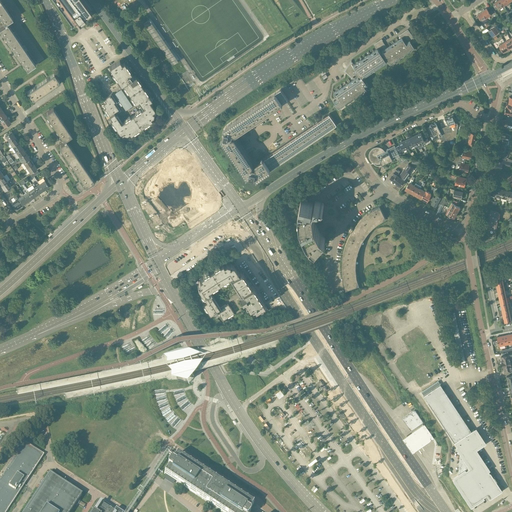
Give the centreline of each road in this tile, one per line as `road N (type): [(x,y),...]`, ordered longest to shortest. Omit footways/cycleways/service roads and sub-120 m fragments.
road 1 (primary): [(216,209),(245,236),(426,511)]
road 2 (primary): [(446,511),(261,232)]
road 3 (primary): [(264,192),(386,122),(490,75)]
road 4 (primary): [(178,132),(0,286)]
road 5 (primary): [(390,0),(207,110)]
road 6 (primary): [(0,303),(155,168)]
road 7 (residential): [(382,188),(357,155),(361,148),(457,103),(490,119)]
road 8 (residential): [(15,222),(59,183),(0,78)]
road 9 (primary): [(95,0),(166,100),(178,132)]
road 10 (residential): [(323,97),(337,61),(440,4)]
road 11 (residential): [(511,471),(482,332)]
road 12 (primary): [(185,112),(172,80),(113,0)]
road 13 (residential): [(382,188),(352,213),(337,242),(340,293)]
